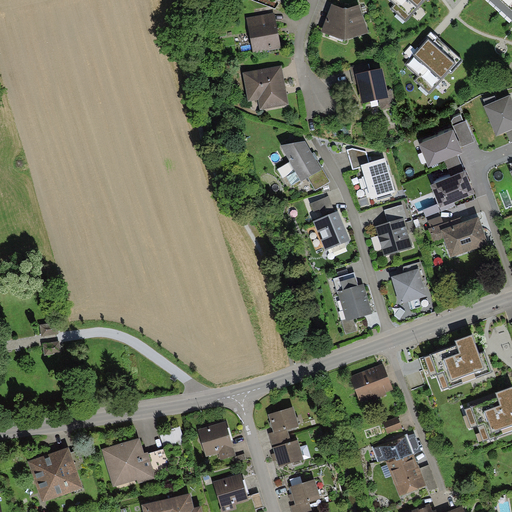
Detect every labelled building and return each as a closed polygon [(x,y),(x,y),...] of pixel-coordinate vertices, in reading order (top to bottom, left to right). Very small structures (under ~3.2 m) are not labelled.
[(425,0),(391,0),(398,6),(394,10),(406,21),(425,0)] [(511,0),(497,0),(511,13),(511,0)] [(346,12),(332,7),(323,33),(345,43),(368,34),(359,7),(346,12)] [(253,55),(281,50),(274,13),(245,18),(253,55)] [(454,66),(428,43),(408,66),(421,77),(417,81),(430,93),(454,66)] [(350,73),(355,72),(363,106),(380,103),(381,110),(396,107),(392,90),(387,91),(382,70),(367,73),(365,63),(348,66),(350,73)] [(260,111),(290,105),(282,67),(243,76),(249,102),(258,100),(260,111)] [(511,100),(511,99),(484,109),(496,139),(506,135),(510,145),(511,144),(511,100)] [(454,126),(418,142),(429,165),(444,158),(457,152),(463,149),(462,146),(475,140),(466,118),(453,124),(454,126)] [(316,191),(330,183),(313,154),(312,155),(305,144),(281,149),(301,185),(309,180),(316,191)] [(360,168),(371,203),(395,195),(385,161),(369,166),(365,153),(353,150),(346,152),(352,171),(360,168)] [(440,204),(474,191),(457,152),(444,158),(451,174),(431,182),(440,204)] [(325,253),(351,242),(338,213),(336,214),(329,197),(311,205),(317,220),(312,223),(325,253)] [(384,258),(412,249),(404,223),(407,222),(402,205),(385,211),(389,225),(375,229),(384,258)] [(450,260),(487,246),(477,219),(461,225),(458,219),(442,225),(440,219),(429,223),(431,229),(428,230),(434,244),(443,241),(450,260)] [(405,276),(391,280),(400,306),(427,297),(422,282),(426,281),(421,263),(403,268),(405,276)] [(353,323),(373,316),(364,286),(358,288),(354,275),(333,282),(346,320),(342,322),(346,334),(356,331),(353,323)] [(56,324),(40,326),(41,338),(58,336),(56,324)] [(471,336),(454,342),(456,347),(424,359),(430,375),(436,373),(441,387),(448,385),(449,387),(491,371),(485,353),(479,355),(471,336)] [(58,344),(41,346),(42,358),(60,356),(58,344)] [(381,365),(350,378),(360,403),(373,398),(374,401),(386,396),(385,394),(392,391),(381,365)] [(511,389),(495,395),(496,397),(470,407),(471,408),(465,410),(471,426),(476,424),(482,440),(488,438),(489,440),(511,431),(511,389)] [(287,432),(299,429),(293,410),(268,417),(273,434),(274,436),(287,432)] [(397,418),(383,424),(388,437),(402,431),(397,418)] [(225,424),(198,431),(205,457),(219,453),(221,461),(235,457),(225,424)] [(165,447),(185,442),(182,429),(161,434),(165,447)] [(269,435),(279,468),(303,461),(297,444),(291,445),(287,432),(274,436),(273,434),(269,435)] [(401,496),(426,486),(414,455),(421,452),(414,435),(408,438),(406,434),(372,448),(378,463),(388,463),(401,496)] [(139,441),(104,452),(115,488),(139,480),(140,483),(155,478),(147,454),(144,455),(139,441)] [(69,446),(29,461),(44,502),(84,488),(69,446)] [(241,476),(214,484),(221,511),(227,511),(236,510),(235,505),(248,501),(241,476)] [(308,505),(321,502),(315,482),(290,489),(295,507),(296,509),(308,505)] [(191,496),(142,507),(143,511),(202,511),(202,509),(194,511),(191,496)]
